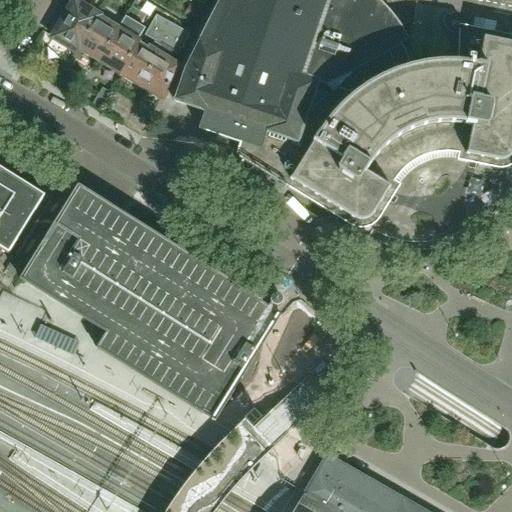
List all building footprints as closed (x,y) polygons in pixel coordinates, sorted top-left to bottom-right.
[(79,53),(97,19),(98,18),(83,9),(88,0),(76,0),(53,39),(78,54),(79,53)] [(511,36),(495,33),(459,26),(458,63),(453,63),(441,63),(438,63),(426,64),(422,65),(410,68),(407,60),(403,50),(402,48),(397,39),(391,30),(389,31),(384,24),(377,16),(370,9),(363,3),(359,0),(220,0),(185,69),(174,101),(204,112),(198,129),(247,146),(241,155),(263,168),(289,184),(291,181),(353,220),(354,220),(357,221),(361,222),(364,221),(367,220),(370,218),(372,215),(380,203),(387,207),(400,185),(393,181),(396,178),(398,176),(401,172),(404,169),(405,168),(409,165),(411,164),(417,160),(421,158),(425,156),(429,155),(434,154),(438,153),(443,153),(447,152),(452,153),(454,153),(458,153),(457,161),(492,168),(496,169),(500,169),(504,169),(508,168),(511,165),(511,36)] [(151,51),(157,55),(137,88),(161,102),(178,68),(167,62),(173,52),(179,56),(191,36),(158,16),(146,36),(156,42),(151,51)] [(98,65),(118,32),(97,19),(79,53),(98,65)] [(117,76),(137,43),(126,36),(132,25),(125,20),(118,32),(98,65),(117,76)] [(137,88),(157,55),(151,51),(137,43),(117,76),(137,88)] [(0,250),(7,255),(44,197),(25,185),(0,169),(0,250)] [(63,209),(20,279),(106,333),(97,347),(213,419),(278,315),(238,290),(118,215),(113,212),(96,201),(80,191),(76,189),(63,209)] [(422,511),(326,456),(323,462),(324,462),(320,469),(319,468),(316,473),(317,473),(313,480),(313,479),(310,485),(306,492),(305,492),(303,496),(293,511),(422,511)]
